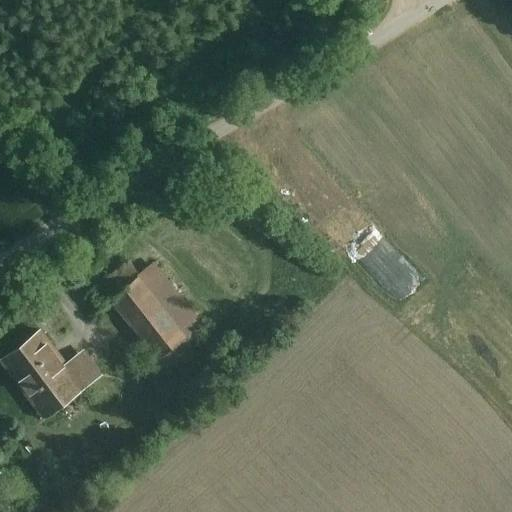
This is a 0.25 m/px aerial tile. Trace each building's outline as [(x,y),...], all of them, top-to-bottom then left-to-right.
[(269,158),(308,197),(330,176),(291,136),(269,158)] [(325,215),(340,196),(326,186),(312,205),(325,215)] [(115,234),(82,253),(108,296),(114,292),(152,269),(146,259),(142,254),(131,261),(115,234)] [(152,269),(114,292),(171,368),(197,348),(187,333),(206,319),(156,252),(146,259),(152,269)] [(45,321),(4,353),(30,387),(71,355),(45,321)] [(71,355),(30,387),(49,412),(90,380),(71,355)]
